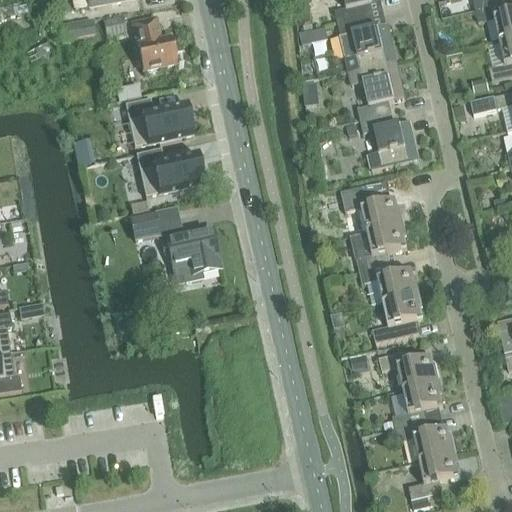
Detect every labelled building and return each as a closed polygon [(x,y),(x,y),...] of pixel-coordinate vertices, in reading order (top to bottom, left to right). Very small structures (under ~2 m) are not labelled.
[(26,5),(24,0),(4,0),(7,10),(26,5)] [(141,0),(87,0),(90,11),(141,1),(141,0)] [(338,27),(370,20),(368,8),(383,5),(381,0),(343,0),(347,12),(335,15),(338,27)] [(476,13),(507,6),(505,0),(478,0),(474,1),(474,2),(476,13)] [(474,2),(462,5),(464,16),(476,13),(474,2)] [(125,5),(108,8),(109,19),(126,16),(125,5)] [(499,45),(511,42),(511,17),(509,18),(507,6),(476,13),(479,26),(494,23),(499,45)] [(123,20),(103,25),(106,38),(126,33),(123,20)] [(373,31),(370,20),(338,27),(341,39),(346,62),(350,76),(396,65),(388,28),(373,31)] [(133,28),(144,76),(176,69),(170,42),(161,44),(156,23),(133,28)] [(311,24),(303,25),(304,33),(312,32),(311,24)] [(94,25),(61,30),(63,43),(96,37),(94,25)] [(309,35),(300,37),(302,48),(312,46),(309,35)] [(511,42),(499,45),(504,68),(489,71),(492,85),(511,80),(511,42)] [(361,124),(392,117),(390,106),(405,102),(396,65),(350,76),(353,90),(364,87),(369,110),(358,112),(361,124)] [(123,95),(145,91),(142,76),(120,80),(123,95)] [(486,83),(472,86),(474,96),(489,93),(486,83)] [(305,96),(318,94),(317,86),(304,88),(305,96)] [(511,109),(511,96),(471,106),(474,119),(511,109)] [(186,111),(153,118),(150,104),(125,109),(135,151),(192,138),(186,111)] [(463,109),(454,111),(458,125),(467,122),(463,109)] [(395,129),(392,117),(361,124),(364,137),(375,134),(380,156),(369,159),(372,173),(419,162),(410,125),(395,129)] [(356,128),(347,130),(349,139),(358,137),(356,128)] [(164,167),(161,153),(136,159),(145,200),(203,188),(197,160),(164,167)] [(88,157),(76,159),(78,170),(90,167),(88,157)] [(397,205),(385,207),(380,187),(341,196),(346,217),(362,214),(367,236),(402,228),(397,205)] [(505,202),(494,205),(496,212),(507,209),(505,202)] [(158,240),(153,218),(130,223),(135,245),(158,240)] [(408,253),(402,228),(367,236),(372,259),(357,263),(360,275),(391,268),(389,257),(408,253)] [(211,231),(165,241),(176,288),(201,282),(200,277),(220,272),(211,231)] [(360,275),(363,288),(368,287),(373,309),(383,307),(419,299),(413,275),(394,279),(391,268),(360,275)] [(0,310),(8,309),(6,295),(0,295),(0,310)] [(424,323),(419,299),(383,307),(388,330),(373,333),(376,346),(415,337),(412,326),(424,323)] [(0,358),(11,357),(7,333),(12,332),(9,317),(0,318),(0,358)] [(511,323),(497,327),(508,374),(511,372),(511,323)] [(398,371),(403,394),(438,386),(433,362),(421,365),(418,353),(379,362),(382,375),(398,371)] [(11,357),(0,358),(0,398),(21,395),(19,380),(14,381),(11,357)] [(366,359),(351,362),(353,372),(368,368),(366,359)] [(444,409),(438,386),(403,394),(409,416),(393,420),(396,433),(427,426),(424,414),(444,409)] [(499,408),(511,405),(511,401),(511,398),(497,401),(499,408)] [(393,425),(384,427),(386,434),(395,433),(393,425)] [(414,442),(419,465),(455,457),(449,433),(430,437),(427,426),(396,433),(399,446),(414,442)] [(462,439),(462,461),(477,460),(477,439),(462,439)] [(460,480),(455,457),(419,465),(424,487),(409,491),(412,504),(428,500),(443,497),(441,485),(460,480)] [(428,500),(412,504),(413,511),(421,511),(430,510),(428,500)]
